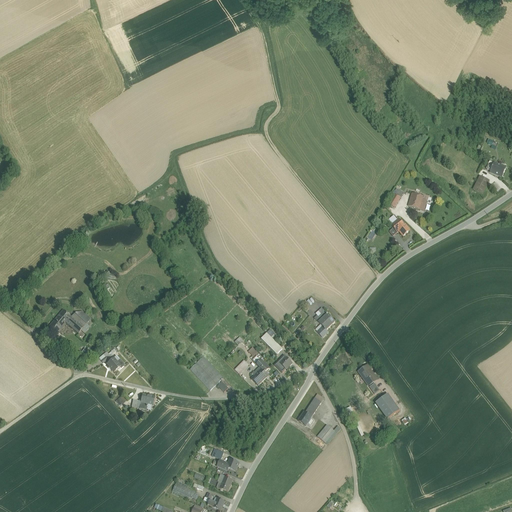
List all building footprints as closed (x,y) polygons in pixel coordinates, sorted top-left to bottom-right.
[(505,169),(489,162),(486,170),(491,172),(491,173),(502,177),(505,169)] [(489,181),(480,177),(473,190),(482,195),(489,181)] [(396,196),(393,194),(391,198),(393,199),(389,205),(394,208),(400,198),(396,196)] [(428,199),(412,194),(408,207),(420,210),(424,212),(427,204),(426,203),(428,199)] [(405,227),(398,219),(397,220),(397,221),(391,227),(397,234),(401,231),(405,227)] [(63,311),(48,328),(57,335),(66,324),(71,318),(63,311)] [(87,325),(75,314),(71,318),(83,329),(87,325)] [(322,321),(319,324),(322,328),(326,331),(335,323),(328,315),(324,318),(322,321)] [(83,329),(71,318),(66,324),(78,335),(83,329)] [(326,331),(322,328),(317,333),(323,338),(328,333),(326,331)] [(267,334),(262,339),(278,355),(282,350),(267,334)] [(235,342),(238,346),(243,341),(240,337),(235,342)] [(113,348),(110,350),(111,352),(108,355),(111,358),(117,352),(113,348)] [(259,355),(252,348),(248,352),(255,359),(257,357),(259,355)] [(116,357),(107,365),(114,373),(120,368),(121,369),(124,366),(120,361),(119,361),(116,357)] [(224,379),(204,357),(190,370),(210,392),(224,379)] [(257,357),(255,359),(252,361),(257,366),(261,362),(257,357)] [(283,362),(280,365),(286,371),(286,370),(289,367),(292,364),(292,365),(292,364),(286,358),(286,359),(283,362)] [(286,371),(280,365),(283,362),(281,360),(274,366),(282,374),(286,371)] [(244,361),(235,371),(239,375),(249,366),(244,361)] [(269,369),(261,362),(257,366),(259,368),(262,370),(266,374),(266,373),(269,369)] [(378,380),(367,366),(358,372),(361,377),(363,376),(370,386),(378,380)] [(259,368),(255,373),(254,372),(251,375),(252,376),(253,376),(254,376),(255,377),(262,370),(259,368)] [(255,377),(252,380),(258,387),(268,377),(266,374),(262,370),(255,377)] [(222,383),(218,387),(226,395),(230,391),(222,383)] [(380,391),(375,384),(369,388),(375,395),(380,391)] [(155,398),(142,395),(140,402),(140,403),(148,404),(152,405),(153,406),(155,398)] [(324,399),(317,395),(315,399),(321,403),(324,399)] [(388,395),(376,404),(387,420),(400,411),(388,395)] [(125,401),(120,396),(114,401),(119,407),(125,401)] [(315,399),(305,414),(312,418),(321,403),(315,399)] [(148,404),(140,403),(140,402),(133,401),(132,408),(146,411),(147,410),(148,404)] [(305,414),(304,413),(298,422),(306,427),(312,418),(305,414)] [(335,432),(327,426),(318,437),(325,444),(335,432)] [(224,453),(218,451),(215,458),(221,461),(224,453)] [(228,465),(220,462),(218,467),(228,471),(229,469),(236,472),(239,464),(230,460),(228,465)] [(196,473),(194,478),(203,482),(205,477),(196,473)] [(215,486),(217,482),(209,478),(207,482),(215,486)] [(233,481),(224,478),(221,484),(219,483),(216,489),(228,493),(233,481)] [(196,493),(176,484),(172,492),(192,501),(193,499),(195,494),(196,493)] [(217,501),(215,500),(214,503),(210,501),(208,506),(221,511),(225,503),(218,500),(217,501)]
